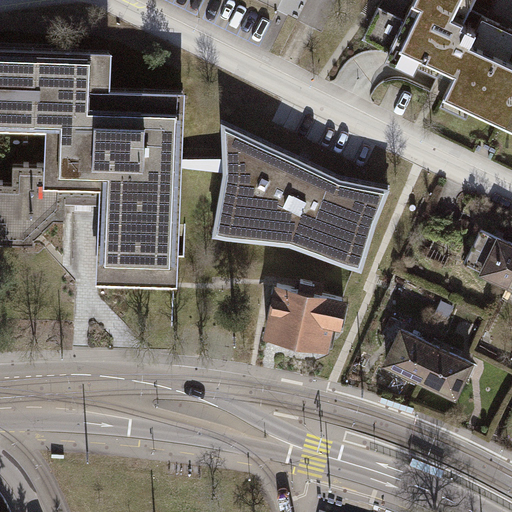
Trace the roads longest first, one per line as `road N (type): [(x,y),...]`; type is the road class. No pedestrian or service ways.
road 1 (residential): [(102,0),(511,198)]
road 2 (secondary): [(302,449),(246,411),(156,374),(110,367),(0,373)]
road 3 (secondary): [(0,411),(302,449)]
road 4 (secondary): [(302,449),(412,483),(473,511)]
